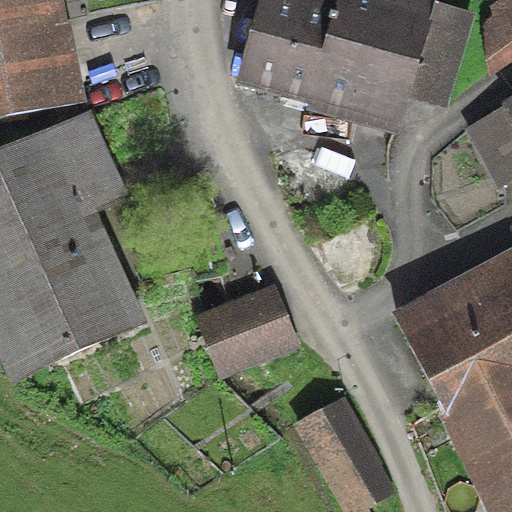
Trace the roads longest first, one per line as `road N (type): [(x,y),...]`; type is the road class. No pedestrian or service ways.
road 1 (residential): [(194,0),(215,121),(340,342)]
road 2 (residential): [(511,83),(419,144),(407,177),(400,278),(340,342)]
road 3 (residential): [(340,342),(419,511)]
